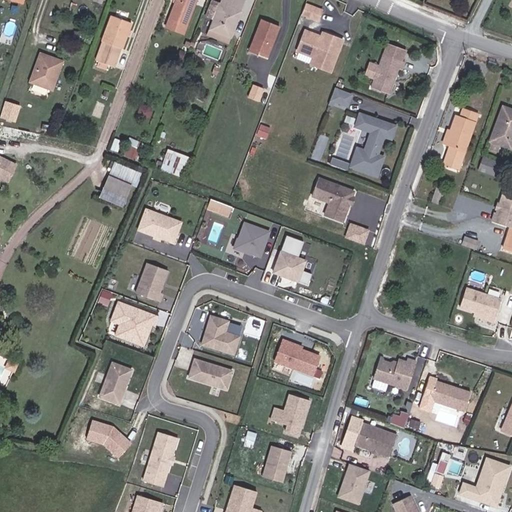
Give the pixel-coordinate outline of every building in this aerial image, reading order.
[(183,0),(172,29),(178,32),(181,24),(194,29),(204,0),(183,0)] [(221,17),(214,32),(234,40),(249,2),(242,0),(227,0),(224,9),(221,17)] [(313,0),(310,9),(325,15),(328,6),(313,0)] [(135,24),(115,17),(106,42),(107,43),(100,62),(118,68),(125,49),(126,49),(135,24)] [(284,28),(266,21),(253,54),(271,61),(284,28)] [(191,37),(194,29),(181,24),(178,32),(191,37)] [(305,46),(313,49),(315,46),(322,49),(321,52),(319,55),(326,58),(325,63),(337,67),(348,36),(329,29),(328,32),(312,27),(305,46)] [(232,45),(234,40),(214,32),(212,37),(232,45)] [(408,70),(411,62),(406,60),(411,49),(394,42),(389,53),(376,87),(393,94),(403,69),(408,70)] [(66,62),(44,54),(33,83),(55,91),(66,62)] [(267,90),(259,87),(252,105),(260,108),(267,90)] [(339,87),(334,98),(339,100),(350,105),(355,93),(339,87)] [(1,116),(17,121),(22,103),(7,99),(1,116)] [(454,140),(446,159),(460,165),(483,109),(469,103),(465,111),(461,109),(455,125),(449,138),(454,140)] [(511,108),(508,107),(494,142),(511,149),(511,108)] [(398,127),(363,114),(359,126),(374,132),(367,151),(362,149),(355,168),(378,176),(385,158),(379,156),(386,137),(391,139),(393,134),(395,135),(398,127)] [(446,137),(449,138),(455,125),(452,123),(446,137)] [(319,160),(326,135),(319,133),(312,158),(319,160)] [(355,168),(362,149),(359,148),(352,166),(355,168)] [(146,154),(130,150),(128,157),(144,161),(146,154)] [(195,157),(171,150),(165,170),(189,177),(195,157)] [(0,177),(12,182),(21,162),(0,153),(0,177)] [(510,162),(489,153),(488,153),(482,166),(505,175),(510,162)] [(117,170),(113,187),(137,194),(141,195),(146,178),(117,170)] [(356,193),(321,180),(314,199),(331,205),(327,217),(345,224),(351,206),(354,198),(356,193)] [(131,215),(137,194),(113,187),(107,208),(131,215)] [(492,219),(511,226),(511,193),(502,190),(492,219)] [(212,198),(208,208),(230,216),(234,205),(212,198)] [(180,221),(144,209),(135,231),(173,242),(180,221)] [(268,229),(241,219),(231,246),(257,256),(268,229)] [(365,244),(371,228),(350,221),(344,237),(365,244)] [(511,228),(508,227),(500,251),(511,254),(511,228)] [(460,234),(457,241),(471,246),(474,239),(460,234)] [(304,242),(286,235),(271,272),(306,286),(310,276),(302,273),(307,260),(298,256),(304,242)] [(142,262),(131,293),(155,301),(158,293),(155,292),(163,270),(142,262)] [(108,305),(113,292),(104,289),(99,301),(108,305)] [(503,303),(468,293),(462,313),(478,317),(490,320),(489,323),(497,326),(503,303)] [(152,316),(114,303),(107,320),(116,324),(125,327),(121,338),(139,345),(146,324),(149,325),(152,316)] [(201,334),(198,342),(230,353),(236,333),(221,329),(224,320),(206,315),(203,326),(206,326),(203,335),(201,334)] [(239,325),(224,320),(221,329),(236,333),(239,325)] [(125,327),(116,324),(112,335),(121,338),(125,327)] [(289,342),(281,339),(273,360),(311,374),(318,355),(300,348),(288,344),(289,342)] [(375,375),(408,385),(416,357),(409,355),(408,358),(400,356),(398,362),(381,357),(375,375)] [(229,370),(191,359),(186,377),(223,388),(229,370)] [(109,363),(97,397),(116,404),(128,370),(109,363)] [(471,389),(430,377),(421,408),(431,412),(434,402),(465,411),(471,389)] [(308,400),(287,393),(277,424),(284,426),(282,431),(297,436),(308,400)] [(409,414),(393,410),(390,422),(407,426),(409,414)] [(111,427),(91,421),(86,439),(102,444),(115,457),(128,443),(111,427)] [(362,423),(355,444),(389,458),(397,437),(362,423)] [(155,431),(141,480),(159,486),(174,437),(155,431)] [(296,450),(273,442),(262,474),(284,482),(296,450)] [(461,494),(491,505),(494,496),(498,498),(503,483),(505,484),(510,470),(488,462),(478,490),(465,485),(461,494)] [(366,471),(347,464),(336,498),(355,504),(366,471)] [(436,474),(432,485),(441,488),(445,478),(436,474)] [(494,496),(491,505),(497,507),(505,484),(503,483),(498,498),(494,496)] [(233,484),(223,511),(247,511),(254,491),(233,484)] [(158,510),(160,502),(136,495),(130,511),(153,511),(154,509),(158,510)] [(419,511),(411,496),(395,504),(398,511),(419,511)]
